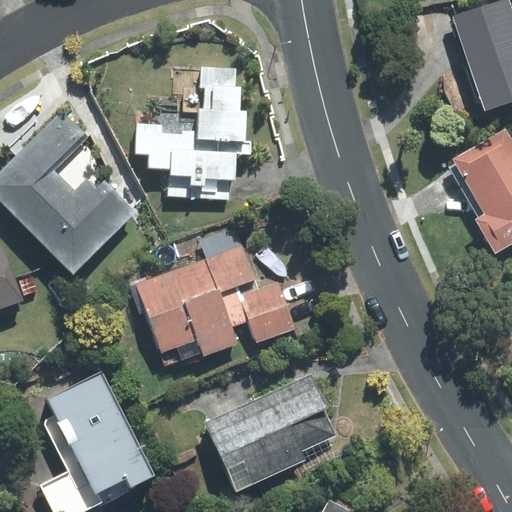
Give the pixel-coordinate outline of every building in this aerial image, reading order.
[(511,44),(501,8),(444,26),(473,117),(511,104),(511,44)] [(228,201),(237,78),(182,74),(179,113),(191,114),(190,132),(147,129),(143,175),(164,177),(163,196),(228,201)] [(60,118),(0,175),(0,214),(62,278),(125,216),(99,190),(91,197),(82,188),(70,200),(47,176),(83,141),(60,118)] [(511,243),(511,160),(501,140),(448,169),(479,225),(469,230),(485,258),(511,243)] [(240,251),(132,291),(162,373),(230,348),(225,334),(243,328),(250,347),(290,333),(273,288),(255,294),(240,251)] [(0,314),(17,309),(0,256),(0,314)] [(87,511),(149,481),(98,381),(39,410),(48,427),(39,432),(63,480),(37,493),(47,511),(87,511)] [(300,390),(204,436),(232,494),(328,448),(300,390)]
